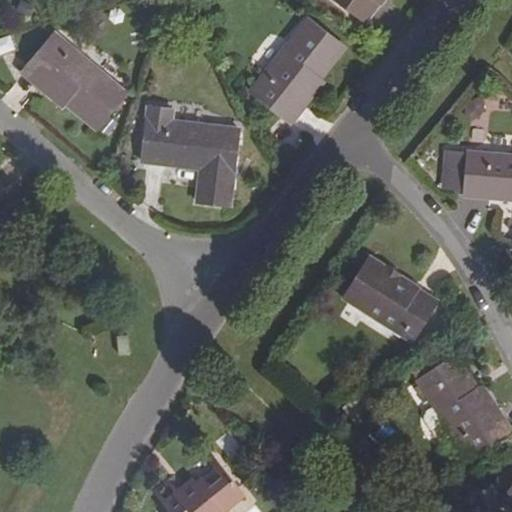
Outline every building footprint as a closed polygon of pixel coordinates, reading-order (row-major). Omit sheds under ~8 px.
[(335,0),(367,23),(383,0),(335,0)] [(251,91),(280,114),(316,68),(323,74),(344,48),(308,20),(251,91)] [(54,34),(30,62),(76,101),(70,107),(95,128),(124,94),(54,34)] [(0,37),(0,54),(14,50),(10,35),(0,37)] [(76,101),(30,62),(24,69),(70,107),(76,101)] [(287,120),(323,74),(316,68),(280,114),(287,120)] [(230,207),(239,129),(146,118),(141,163),(200,170),(197,202),(230,207)] [(465,186),(464,193),(464,197),(511,200),(511,155),(468,153),(468,154),(450,153),(447,184),(465,186)] [(465,186),(447,184),(446,191),(464,193),(465,186)] [(369,257),(343,299),(411,341),(437,300),(369,257)] [(467,389),(474,384),(455,356),(418,381),(469,458),(499,438),(467,389)] [(506,433),(474,384),(467,389),(499,438),(506,433)] [(511,460),(489,493),(511,510),(511,460)] [(175,498),(160,511),(228,511),(243,500),(216,471),(194,490),(193,488),(178,501),(175,498)]
